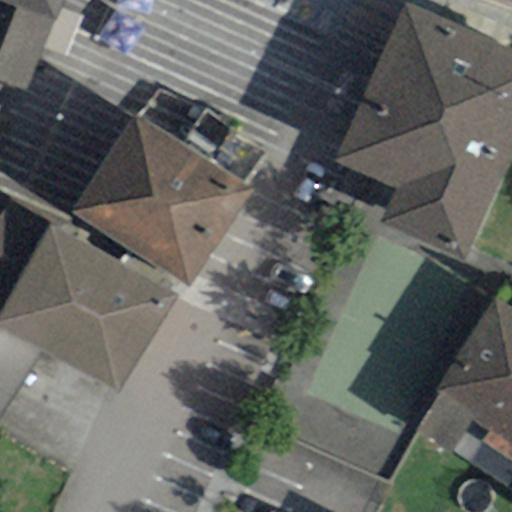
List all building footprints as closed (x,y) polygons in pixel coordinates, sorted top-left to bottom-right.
[(0,0),(0,67),(23,76),(51,0),(0,0)] [(464,249),(511,140),(511,40),(419,0),(401,0),(336,147),(398,174),(381,213),(464,249)] [(135,101),(75,195),(193,269),(252,176),(135,101)] [(111,377),(167,281),(10,191),(0,209),(0,322),(4,316),(111,377)] [(511,430),(511,304),(496,295),(440,385),(511,430)]
